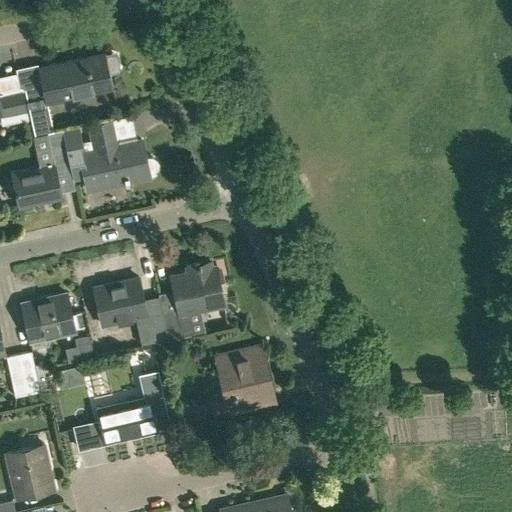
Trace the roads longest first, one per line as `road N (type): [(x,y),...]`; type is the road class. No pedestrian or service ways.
road 1 (residential): [(333,454),(282,297),(238,204)]
road 2 (residential): [(0,258),(238,204)]
road 3 (residential): [(94,495),(333,454)]
road 4 (residential): [(238,204),(145,1)]
road 5 (residential): [(0,34),(145,1)]
